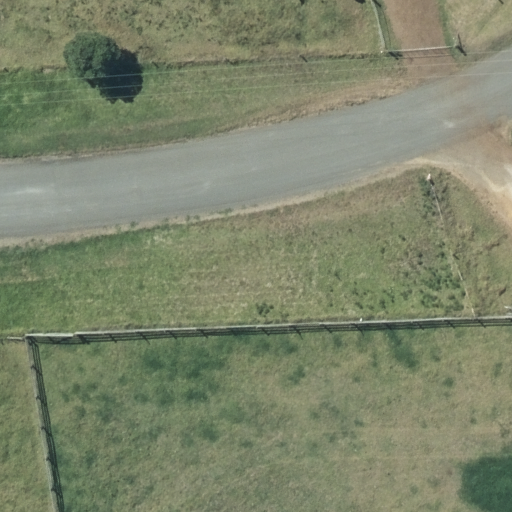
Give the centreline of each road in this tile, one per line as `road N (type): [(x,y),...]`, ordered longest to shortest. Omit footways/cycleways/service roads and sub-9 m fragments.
road 1 (unclassified): [(511,87),(436,130),(325,161),(195,182),(0,198)]
road 2 (track): [(407,0),(436,130)]
road 3 (track): [(511,203),(490,217),(436,130)]
